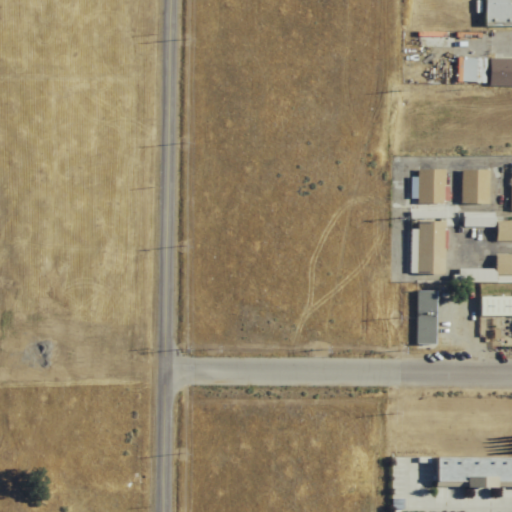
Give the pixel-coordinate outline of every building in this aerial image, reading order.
[(511,0),(478,0),(478,26),(511,25),(511,0)] [(511,85),(511,58),(484,59),(484,85),(511,85)] [(440,204),(440,169),(412,169),(412,204),(440,204)] [(456,170),(456,204),(484,204),(484,170),(456,170)] [(456,212),(456,227),(490,227),(490,242),(511,241),(511,220),(488,221),(488,212),(456,212)] [(440,274),(441,217),(408,216),(407,274),(440,274)] [(491,276),(511,275),(511,254),(490,255),(490,268),(453,268),(453,282),(491,282),(491,276)] [(431,344),(431,291),(411,291),(411,344),(431,344)] [(511,296),(473,296),(473,316),(511,316),(511,296)] [(511,487),(511,457),(429,457),(429,487),(511,487)]
